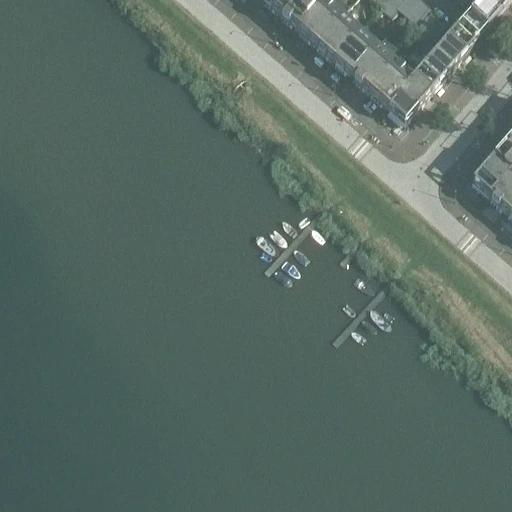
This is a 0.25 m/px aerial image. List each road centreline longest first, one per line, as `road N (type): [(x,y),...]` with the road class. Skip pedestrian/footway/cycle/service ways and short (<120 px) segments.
road 1 (residential): [(408,193),(188,0)]
road 2 (residential): [(511,77),(408,193)]
road 3 (residential): [(511,283),(408,193)]
